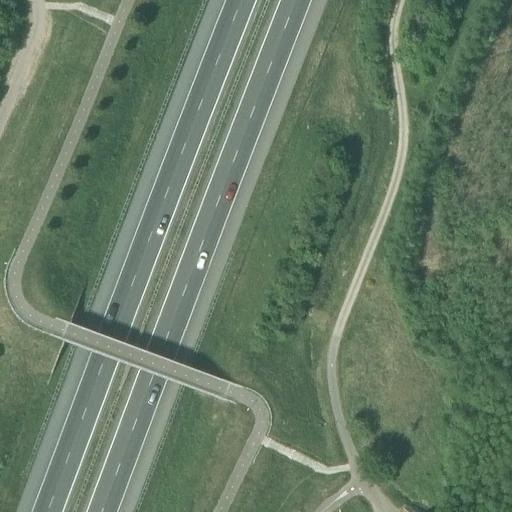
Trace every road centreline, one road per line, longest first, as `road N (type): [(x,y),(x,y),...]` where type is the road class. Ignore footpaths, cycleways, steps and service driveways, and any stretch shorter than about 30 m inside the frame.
road 1 (motorway): [(242,0),(44,511)]
road 2 (motorway): [(100,511),(297,0)]
road 3 (unclassified): [(36,0),(35,32),(0,123)]
